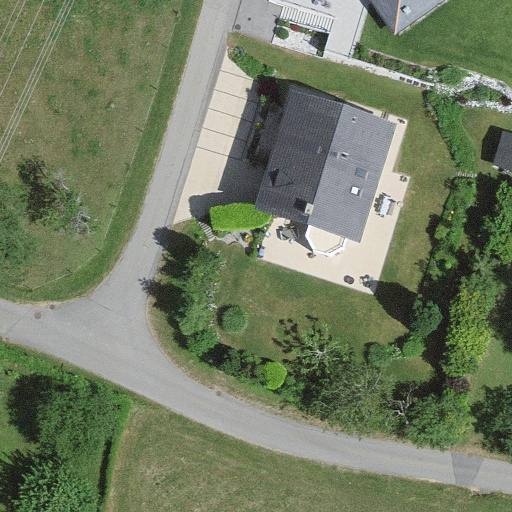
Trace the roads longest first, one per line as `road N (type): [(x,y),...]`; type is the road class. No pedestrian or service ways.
road 1 (residential): [(125,365),(230,417),(352,456),(511,486)]
road 2 (residential): [(125,365),(225,0)]
road 3 (residential): [(0,321),(125,365)]
